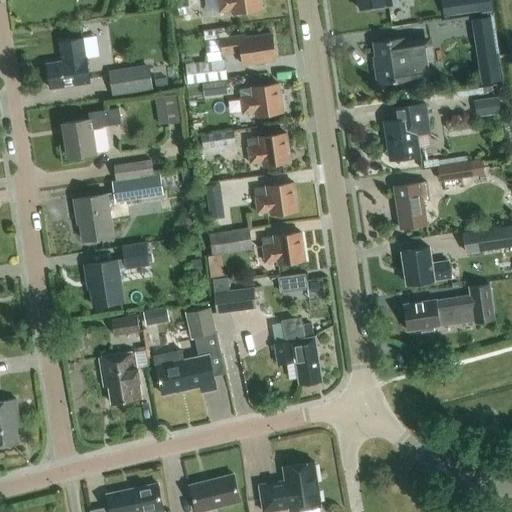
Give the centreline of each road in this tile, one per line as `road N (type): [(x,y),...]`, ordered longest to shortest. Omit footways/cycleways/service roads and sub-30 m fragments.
road 1 (residential): [(70,469),(0,30)]
road 2 (residential): [(362,392),(308,0)]
road 3 (unclassified): [(70,469),(344,408),(362,392)]
road 4 (residential): [(511,492),(456,481),(377,421),(362,392)]
